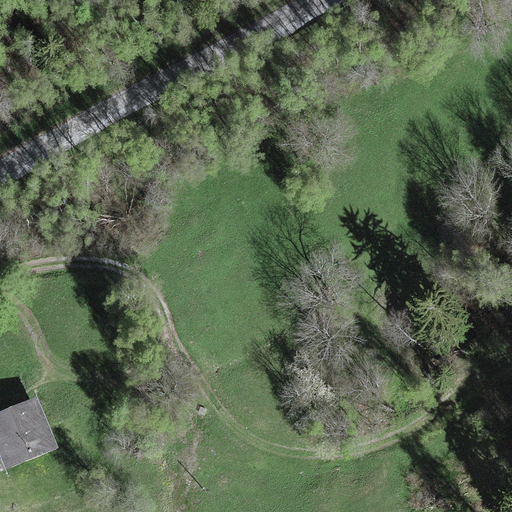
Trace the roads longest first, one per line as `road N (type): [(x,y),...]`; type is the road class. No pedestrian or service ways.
road 1 (track): [(511,353),(410,428),(367,446),(284,448),(250,435),(220,406),(136,275),(85,262),(0,276)]
road 2 (tertiary): [(312,0),(0,171)]
